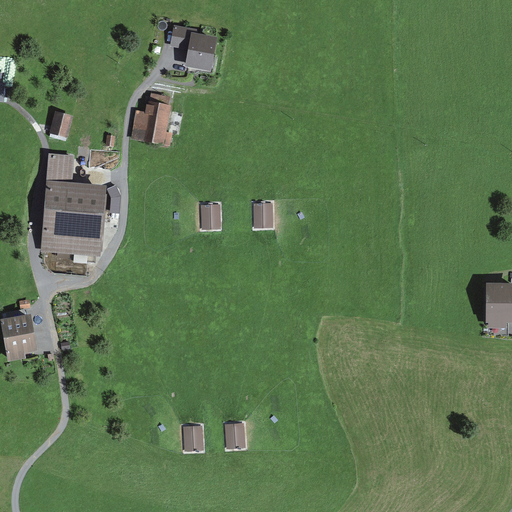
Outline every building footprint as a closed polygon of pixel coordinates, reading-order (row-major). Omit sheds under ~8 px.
[(195,30),(176,26),(173,44),(192,47),(189,64),(209,67),(215,38),(194,34),(195,30)] [(150,105),(139,103),(134,132),(173,139),(176,126),(171,125),(176,98),(152,94),(150,105)] [(78,107),(59,103),(54,125),(73,130),(78,107)] [(71,158),(52,156),(45,247),(98,251),(103,186),(69,184),(71,158)] [(511,274),(495,274),(492,313),(511,314),(511,274)] [(3,319),(0,319),(8,362),(26,358),(25,354),(38,351),(31,314),(3,319)]
